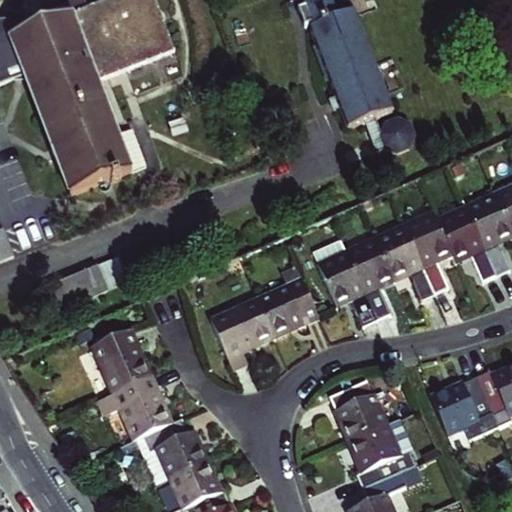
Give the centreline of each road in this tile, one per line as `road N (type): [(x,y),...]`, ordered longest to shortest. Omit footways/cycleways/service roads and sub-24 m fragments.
road 1 (residential): [(511,317),(336,357),(305,373),(280,409),(277,459)]
road 2 (residential): [(169,322),(199,385),(277,459)]
